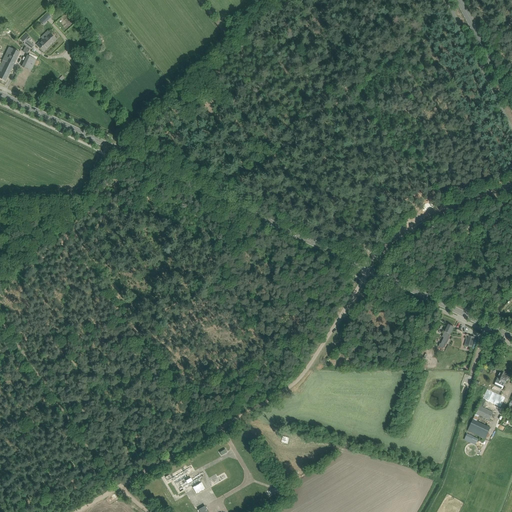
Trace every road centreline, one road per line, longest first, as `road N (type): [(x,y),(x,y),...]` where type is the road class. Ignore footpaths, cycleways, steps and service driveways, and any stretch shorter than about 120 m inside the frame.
road 1 (tertiary): [(511,337),(0,95)]
road 2 (track): [(117,488),(290,387),(307,367)]
road 3 (track): [(375,254),(413,214),(511,179)]
road 4 (track): [(307,367),(375,254)]
